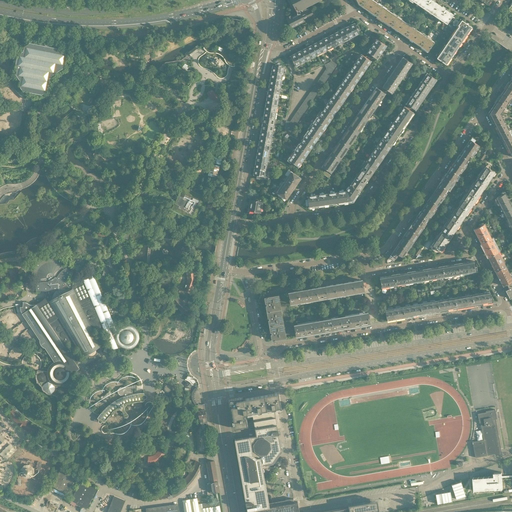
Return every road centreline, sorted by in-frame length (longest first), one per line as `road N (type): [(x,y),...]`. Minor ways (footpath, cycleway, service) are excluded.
road 1 (residential): [(507,307),(261,349)]
road 2 (residential): [(418,488),(300,503),(279,380)]
road 3 (tertiary): [(511,326),(276,364)]
road 4 (tertiary): [(279,380),(511,339)]
road 5 (residential): [(449,76),(358,209),(291,219)]
road 6 (primary): [(0,11),(121,21),(223,2)]
road 7 (residential): [(402,45),(318,161),(291,219)]
road 8 (residential): [(364,255),(386,249),(480,111)]
road 9 (tertiary): [(230,223),(261,45)]
road 10 (primary): [(162,0),(86,11),(0,1)]
